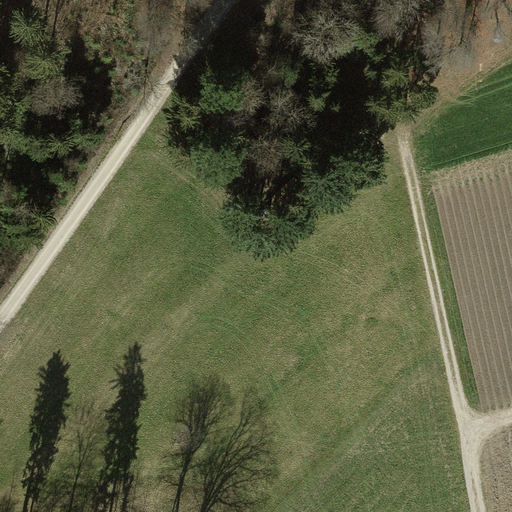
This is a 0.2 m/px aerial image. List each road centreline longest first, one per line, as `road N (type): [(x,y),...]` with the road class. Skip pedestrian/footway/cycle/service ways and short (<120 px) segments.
road 1 (track): [(477,511),(468,430),(403,144),(390,46),(408,0)]
road 2 (track): [(0,325),(241,0)]
